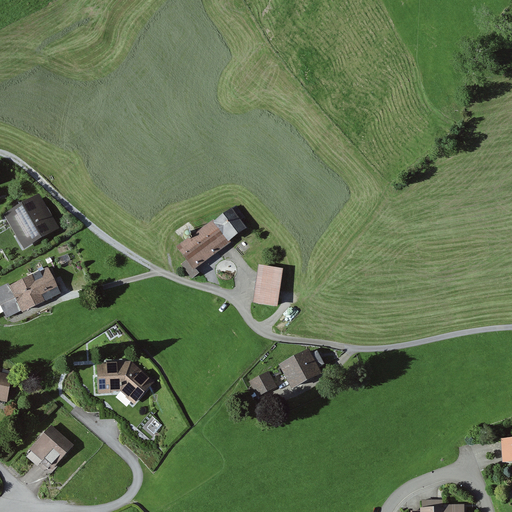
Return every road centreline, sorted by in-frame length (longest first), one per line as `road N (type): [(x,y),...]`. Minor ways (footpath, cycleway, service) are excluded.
road 1 (residential): [(231,299),(263,332),(359,349),(511,328)]
road 2 (track): [(0,150),(109,240),(160,272),(231,299)]
road 3 (residential): [(16,505),(93,511),(137,488),(129,456),(79,413)]
road 4 (residential): [(387,511),(409,488),(460,471),(481,488),(488,511)]
